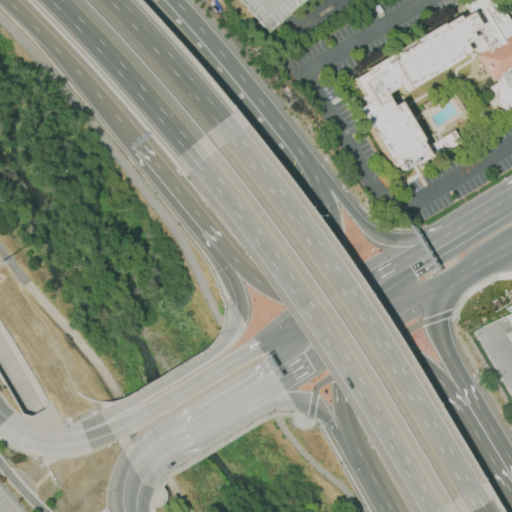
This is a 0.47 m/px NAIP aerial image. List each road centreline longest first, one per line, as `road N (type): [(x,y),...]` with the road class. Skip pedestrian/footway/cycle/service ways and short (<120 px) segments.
road 1 (motorway): [(469,490),(362,316),(232,136)]
road 2 (motorway): [(200,162),(326,336),(433,511)]
road 3 (motorway): [(314,169),(170,0)]
road 4 (motorway): [(52,0),(200,162)]
road 5 (motorway): [(232,136),(112,0)]
road 6 (motorway): [(484,423),(427,363),(358,337)]
road 7 (motorway): [(237,325),(210,355),(114,412)]
road 8 (motorway): [(484,423),(445,337),(451,280)]
road 9 (secondary): [(252,350),(122,426)]
road 10 (motorway): [(136,144),(225,257)]
road 11 (motorway): [(429,244),(383,236),(314,169)]
road 12 (motorway): [(340,303),(334,218),(314,169)]
road 13 (motorway): [(8,0),(93,88)]
